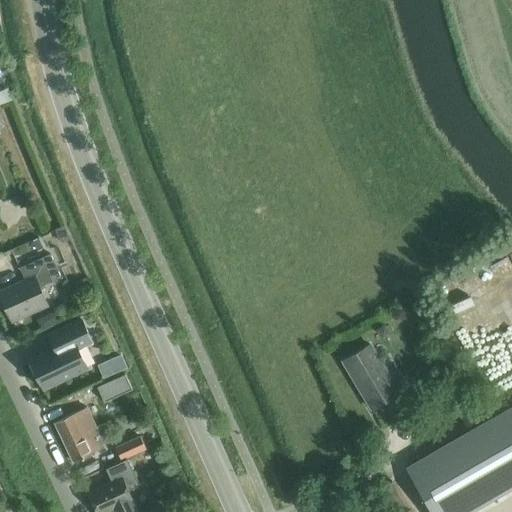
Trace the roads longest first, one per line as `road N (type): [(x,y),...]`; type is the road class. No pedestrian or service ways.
road 1 (tertiary): [(238,511),(92,173),(44,16)]
road 2 (residential): [(77,511),(0,350)]
